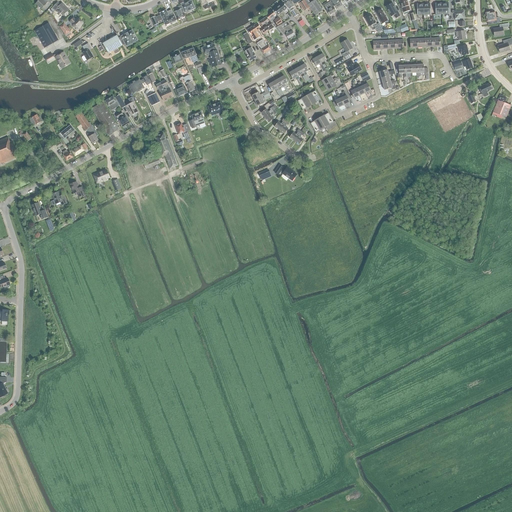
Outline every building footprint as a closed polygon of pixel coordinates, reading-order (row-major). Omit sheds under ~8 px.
[(44,0),(42,2),(38,6),(41,9),(46,4),(48,1),(50,4),(53,0),(44,0)] [(214,1),(213,0),(199,0),(202,6),(203,6),(205,9),(215,5),(213,1),(214,1)] [(298,15),(294,9),(293,7),(294,6),(289,0),(285,0),(284,2),(289,9),(294,17),(298,15)] [(303,0),(303,1),(302,0),(291,0),(294,5),(298,2),(304,11),(309,7),(309,6),(304,0),(303,0)] [(315,15),(322,10),(315,0),(314,0),(310,3),(308,5),(315,15)] [(329,0),(330,1),(336,9),(341,6),(342,5),(339,0),(329,0)] [(408,6),(406,0),(399,0),(400,0),(399,0),(402,8),(404,13),(407,12),(408,13),(410,12),(408,6)] [(184,13),(195,8),(192,1),(181,5),(184,13)] [(330,15),(336,11),(330,1),(324,5),(330,15)] [(58,2),(49,11),(51,14),(55,11),(56,12),(57,12),(59,14),(60,13),(63,16),(69,10),(62,3),(60,5),(58,2)] [(284,12),(287,9),(287,8),(283,2),(273,10),(277,15),(283,11),(284,12)] [(400,16),(392,3),(388,5),(386,6),(385,7),(388,12),(387,12),(389,14),(391,17),(394,15),(396,19),(400,16)] [(178,20),(185,17),(180,6),(178,7),(179,10),(175,12),(178,20)] [(376,12),(375,12),(380,20),(381,22),(382,24),(385,22),(389,20),(386,16),(385,17),(381,9),(379,11),(378,10),(376,11),(376,12)] [(167,13),(167,12),(166,10),(160,13),(160,15),(155,17),(155,16),(151,18),(154,25),(158,23),(158,22),(163,20),(163,19),(169,16),(169,15),(169,16),(167,13)] [(163,19),(163,20),(165,25),(176,20),(174,14),(173,15),(171,10),(167,12),(167,13),(169,16),(169,15),(169,16),(163,19)] [(267,17),(270,21),(274,27),(276,26),(272,21),(275,19),(274,18),(273,16),(275,15),(272,11),(266,16),(267,17)] [(456,20),(459,19),(459,18),(464,18),(464,11),(455,12),(456,20)] [(494,12),(494,11),(491,12),(490,13),(490,12),(489,12),(486,12),(486,13),(485,13),(487,22),(496,20),(497,24),(500,23),(499,17),(496,18),(495,12),(494,12)] [(380,25),(379,23),(377,24),(374,20),(371,15),(365,18),(370,26),(373,24),(378,33),(383,30),(380,25)] [(274,27),(270,21),(267,17),(259,22),(262,27),(262,28),(260,30),(263,34),(274,27)] [(273,21),(277,26),(281,23),(281,22),(278,17),(273,21)] [(83,23),(77,18),(75,20),(73,18),(70,21),(77,28),(77,27),(79,29),(81,26),(81,25),(83,23)] [(288,26),(285,22),(278,27),(278,26),(277,26),(278,27),(277,27),(283,35),(285,34),(288,40),(295,36),(292,30),(289,25),(288,26)] [(44,48),(59,40),(49,23),(34,31),(44,48)] [(70,32),(64,23),(59,27),(66,35),(70,32)] [(259,37),(256,32),(261,29),(257,23),(247,30),(251,35),(254,40),(259,37)] [(494,36),(504,35),(502,28),(509,27),(508,23),(499,25),(500,28),(493,29),(494,36)] [(118,38),(123,46),(125,44),(127,47),(138,40),(132,30),(121,37),(118,38)] [(466,39),(464,31),(456,32),(456,37),(458,37),(459,40),(466,39)] [(248,44),(252,42),(248,34),(244,36),(248,44)] [(123,46),(118,38),(117,35),(103,43),(104,46),(102,47),(105,52),(107,51),(108,54),(123,46)] [(500,53),(510,50),(508,46),(511,44),(511,39),(511,38),(503,41),(504,44),(498,46),(500,53)] [(265,42),(263,39),(257,43),(259,47),(259,46),(261,49),(264,54),(271,49),(268,45),(267,45),(265,42)] [(347,40),(341,43),(346,52),(342,54),(344,58),(344,57),(350,54),(348,51),(352,49),(347,40)] [(373,50),(381,50),(381,41),(373,42),(373,50)] [(87,61),(93,57),(89,50),(91,48),(88,43),(83,47),(85,51),(83,53),(84,56),(82,57),(82,58),(83,61),(84,61),(87,60),(87,61)] [(216,50),(214,44),(202,48),(201,48),(202,52),(204,51),(204,54),(206,58),(209,57),(209,59),(208,59),(210,64),(211,64),(212,67),(221,64),(217,50),(216,50)] [(246,47),(247,50),(245,51),(247,56),(247,57),(250,61),(256,58),(254,53),(250,45),(246,47)] [(469,54),(467,45),(458,47),(457,47),(458,53),(461,52),(462,56),(469,54)] [(198,60),(196,55),(193,48),(181,52),(184,59),(189,57),(189,58),(190,57),(193,63),(198,60)] [(69,63),(63,53),(58,56),(57,54),(53,56),(52,54),(45,58),(48,63),(55,59),(54,58),(56,57),(62,67),(69,63)] [(174,64),(183,60),(180,53),(171,57),(174,63),(174,64)] [(321,63),(326,60),(323,54),(317,57),(321,63)] [(322,65),(321,63),(317,57),(312,60),(316,66),(319,64),(323,72),(321,73),(322,76),(327,73),(325,70),(322,65)] [(454,68),(462,66),(460,59),(452,62),(454,68)] [(473,68),(470,59),(462,62),(463,67),(465,67),(466,70),(473,68)] [(355,65),(352,60),(345,64),(348,69),(352,76),(362,70),(358,63),(355,65)] [(305,76),(308,81),(310,79),(307,74),(305,72),(309,70),(305,64),(300,67),(303,73),(304,76),(305,76)] [(298,76),(303,73),(300,67),(294,70),(298,76)] [(300,78),(298,76),(294,70),(289,73),(293,79),(296,77),(300,85),(302,84),(300,78)] [(389,76),(389,77),(393,77),(392,75),(395,74),(394,70),(388,72),(387,70),(380,72),(381,78),(389,76)] [(333,81),(332,80),(331,77),(334,75),(332,73),(329,75),(330,76),(322,80),(325,86),(333,81)] [(370,79),(367,73),(361,76),(363,80),(365,78),(366,81),(370,79)] [(189,75),(183,78),(190,92),(191,92),(193,91),(193,90),(195,89),(189,75)] [(279,79),(282,85),(284,87),(286,86),(284,84),(288,82),(284,76),(279,79)] [(390,81),(389,77),(389,76),(381,78),(383,84),(391,82),(391,83),(394,83),(394,80),(390,81)] [(333,81),(325,86),(328,91),(336,86),(334,82),(337,80),(335,78),(332,80),(333,81)] [(134,94),(144,88),(139,79),(128,85),(134,94)] [(280,87),(282,85),(279,79),(274,82),(277,88),(279,90),(281,89),(280,87)] [(362,86),(365,93),(371,91),(365,79),(363,81),(364,83),(365,83),(366,85),(362,86)] [(161,83),(169,99),(173,97),(166,80),(161,83)] [(272,91),(277,88),(274,82),(268,85),(272,91)] [(362,86),(360,82),(358,83),(359,86),(359,85),(360,87),(357,89),(356,89),(360,96),(365,93),(362,86)] [(164,101),(169,99),(161,83),(156,85),(164,101)] [(492,89),(490,83),(486,85),(486,84),(479,88),(482,94),(483,94),(484,96),(485,97),(488,95),(488,94),(487,92),(489,91),(492,89)] [(178,97),(187,93),(183,84),(178,87),(179,88),(175,90),(178,97)] [(356,89),(357,89),(355,85),(352,86),(353,88),(354,88),(355,90),(351,91),(354,98),(360,96),(356,89)] [(263,96),(269,93),(268,91),(265,93),(260,95),(258,92),(252,96),(255,101),(261,97),(261,98),(264,96),(263,96)] [(306,96),(312,105),(317,103),(317,102),(321,100),(315,91),(311,93),(306,96)] [(341,98),(338,92),(338,91),(335,92),(338,98),(338,97),(339,99),(335,101),(338,108),(344,105),(341,98)] [(341,98),(344,105),(349,103),(344,91),(342,93),(343,95),(344,95),(345,96),(341,98)] [(160,102),(155,93),(148,97),(152,106),(153,105),(155,104),(156,104),(159,102),(159,103),(160,102)] [(122,108),(125,106),(119,95),(115,97),(122,108)] [(504,103),(506,98),(500,95),(493,112),(497,114),(496,117),(501,119),(502,116),(506,117),(511,105),(504,103)] [(111,111),(119,106),(113,96),(105,101),(111,111)] [(307,108),(312,105),(306,96),(301,98),(301,99),(297,101),(303,110),(307,108)] [(264,103),(261,98),(261,97),(255,101),(258,106),(264,103)] [(131,116),(138,112),(133,103),(134,102),(131,98),(128,99),(131,103),(126,106),(131,116)] [(291,111),(296,105),(291,101),(286,107),(291,111)] [(108,136),(119,129),(103,102),(92,109),(108,136)] [(211,116),(223,111),(220,102),(207,107),(211,116)] [(265,118),(274,110),(277,108),(275,106),(272,108),(270,109),(271,110),(268,112),(266,109),(261,113),(265,118)] [(274,110),(265,118),(269,123),(273,119),(271,116),(273,114),(274,115),(276,113),(274,110)] [(118,119),(124,115),(121,111),(115,115),(117,118),(118,119)] [(89,123),(83,115),(82,112),(76,116),(85,130),(87,129),(90,133),(87,134),(92,144),(98,140),(96,137),(98,136),(93,126),(92,126),(90,123),(89,123)] [(193,119),(189,121),(192,129),(196,127),(196,126),(205,123),(204,121),(201,112),(192,115),(193,119)] [(319,118),(325,128),(330,125),(334,122),(328,113),(324,115),(319,118)] [(39,118),(37,115),(29,119),(33,126),(43,121),(40,117),(39,118)] [(123,127),(129,123),(125,115),(118,120),(119,121),(123,127)] [(320,131),(325,128),(319,118),(314,121),(310,123),(315,133),(320,130),(320,131)] [(279,130),(286,121),(283,119),(282,121),(283,122),(281,124),(278,122),(274,127),(279,130)] [(286,121),(279,130),(284,134),(288,129),(285,127),(287,124),(288,125),(289,123),(286,121)] [(183,132),(186,139),(190,137),(187,131),(190,130),(187,125),(182,127),(181,123),(175,125),(179,134),(183,132)] [(66,144),(69,142),(66,138),(74,130),(70,125),(60,133),(63,136),(61,137),(66,144)] [(294,141),(301,132),(301,131),(303,129),(300,127),(298,130),(298,129),(297,132),(298,132),(296,135),(293,132),(289,137),(294,141)] [(27,141),(31,139),(26,132),(23,134),(27,141)] [(301,132),(294,141),(299,145),(303,140),(300,137),(302,135),(302,136),(304,134),(301,132)] [(166,139),(164,134),(154,137),(157,143),(155,143),(160,157),(165,156),(170,168),(177,165),(167,138),(166,139)] [(0,162),(1,162),(17,155),(11,141),(10,142),(8,137),(0,140),(0,162)] [(75,156),(84,150),(81,146),(72,152),(75,156)] [(68,152),(66,150),(63,152),(64,154),(63,155),(66,161),(73,157),(69,151),(68,152)] [(145,169),(160,164),(158,157),(143,163),(145,169)] [(285,171),(282,169),(283,168),(279,165),(274,172),(278,175),(280,172),(283,173),(282,174),(292,181),(297,174),(291,170),(291,169),(287,167),(285,171)] [(93,175),(97,184),(103,181),(103,180),(110,178),(107,170),(100,173),(99,172),(93,175)] [(79,188),(76,182),(70,184),(74,194),(77,192),(79,197),(85,195),(82,187),(79,188)] [(61,198),(59,192),(52,194),(54,201),(55,204),(60,202),(62,205),(67,203),(64,196),(61,198)] [(42,211),(38,203),(31,205),(33,210),(34,213),(36,216),(40,214),(41,219),(47,217),(45,210),(42,211)] [(0,280),(0,284),(1,288),(4,287),(4,289),(5,289),(6,288),(7,288),(8,288),(8,287),(9,287),(8,285),(10,284),(7,278),(0,280)] [(9,314),(9,310),(2,310),(2,311),(0,310),(0,320),(2,320),(2,321),(8,321),(8,314),(9,314)]
